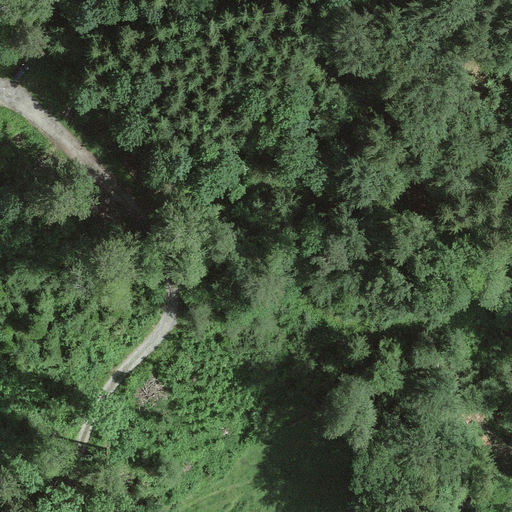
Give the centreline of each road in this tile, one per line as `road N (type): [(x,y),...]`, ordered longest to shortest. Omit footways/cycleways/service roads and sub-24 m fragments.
road 1 (track): [(0,94),(34,113),(131,199),(162,249),(173,297),(161,332),(114,377),(89,416),(70,511)]
road 2 (track): [(146,220),(179,228),(317,313),(359,327),(418,321),(511,254)]
